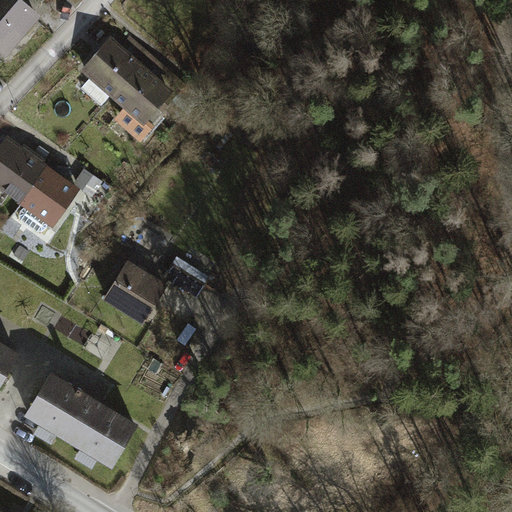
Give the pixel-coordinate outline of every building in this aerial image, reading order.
[(36,15),(18,0),(0,0),(0,45),(6,50),(36,15)] [(121,48),(111,40),(86,70),(93,76),(83,88),(99,101),(105,101),(112,93),(115,95),(150,54),(131,37),(121,48)] [(184,82),(150,54),(115,95),(128,106),(121,114),(130,121),(126,126),(145,142),(165,118),(154,108),(169,90),(173,94),(184,82)] [(264,100),(245,122),(258,133),(277,111),(264,100)] [(22,149),(8,139),(0,149),(0,185),(22,201),(23,200),(46,168),(47,167),(41,163),(43,160),(25,147),(22,149)] [(46,168),(23,200),(54,222),(77,190),(46,168)] [(166,286),(128,263),(107,297),(144,320),(166,286)] [(174,263),(165,277),(196,296),(205,282),(174,263)] [(0,381),(17,354),(0,343),(0,381)] [(136,426),(51,375),(28,412),(44,422),(38,433),(51,441),(58,430),(85,446),(78,458),(92,466),(99,455),(113,463),(136,426)]
